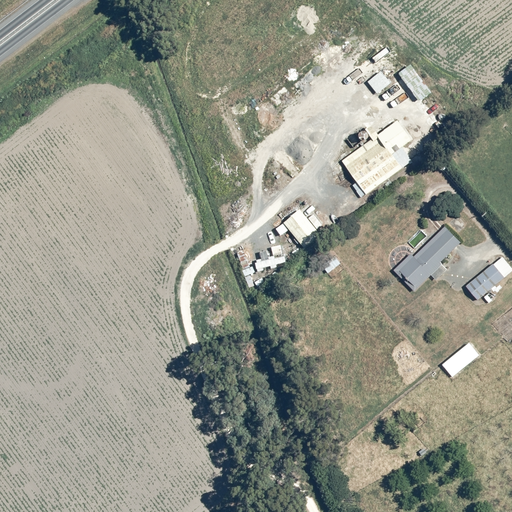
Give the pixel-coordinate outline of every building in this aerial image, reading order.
[(431,91),(405,57),(394,65),(420,99),(431,91)] [(390,82),(381,70),(367,81),(377,93),(390,82)] [(362,94),(357,97),(353,92),(347,96),(351,102),(358,113),(364,109),(363,106),(367,103),(362,94)] [(277,126),(271,118),(262,123),(268,132),(277,126)] [(412,139),(405,130),(397,119),(397,120),(377,134),(377,135),(370,125),(358,134),(364,144),(342,160),(353,175),(357,181),(352,184),(361,197),(366,194),(400,169),(410,162),(414,167),(425,159),(418,149),(408,155),(402,146),(412,139)] [(320,235),(299,209),(283,222),(304,248),(320,235)] [(460,242),(445,226),(397,272),(414,290),(431,274),(436,279),(447,269),(440,262),(460,242)] [(320,263),(329,273),(341,262),(332,252),(320,263)] [(477,299),(481,296),(488,304),(497,297),(490,289),(511,270),(511,268),(501,255),(465,285),(477,299)] [(479,355),(469,342),(442,364),(452,376),(479,355)]
